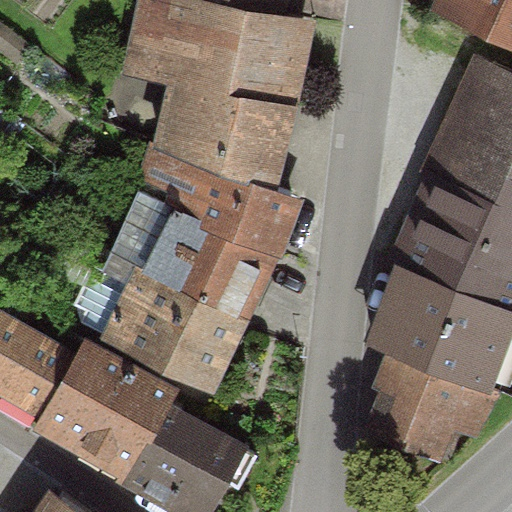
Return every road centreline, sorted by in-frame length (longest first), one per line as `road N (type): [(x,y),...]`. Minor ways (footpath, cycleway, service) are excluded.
road 1 (residential): [(374,0),(322,511)]
road 2 (residential): [(119,511),(0,436)]
